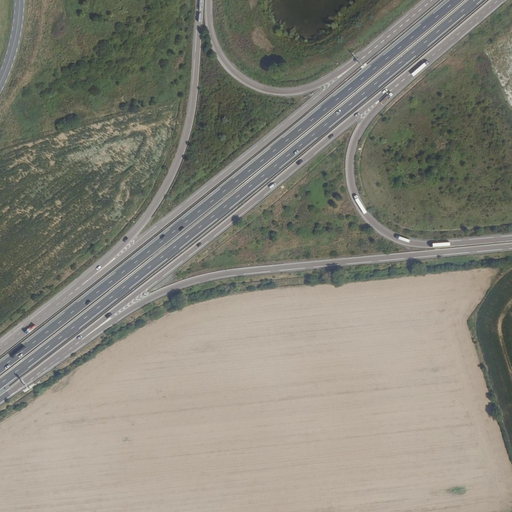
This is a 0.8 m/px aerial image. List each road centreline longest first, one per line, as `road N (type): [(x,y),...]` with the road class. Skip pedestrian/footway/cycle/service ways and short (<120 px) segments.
road 1 (trunk): [(0,384),(474,0)]
road 2 (trunk): [(455,0),(0,367)]
road 3 (trunk): [(79,340),(151,296),(226,271),(511,245)]
road 4 (trunk): [(79,340),(391,89)]
road 5 (trunk): [(358,60),(80,286)]
road 6 (trunk): [(198,0),(183,143),(142,221),(80,286)]
road 7 (trunk): [(511,236),(414,243),(370,221),(350,179),(350,157),(391,89)]
road 8 (trunk): [(358,60),(287,91),(248,81),(209,39),(207,0)]
road 9 (trunk): [(391,89),(497,0)]
